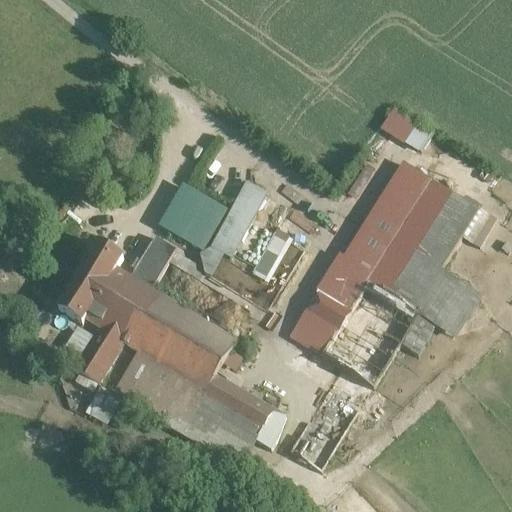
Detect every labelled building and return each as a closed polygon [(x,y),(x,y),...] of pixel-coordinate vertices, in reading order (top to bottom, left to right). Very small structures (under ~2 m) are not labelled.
[(397,110),(384,131),(423,157),(437,136),(397,110)] [(340,368),(291,454),(336,479),(427,319),(465,341),(489,297),(452,276),(489,210),(411,166),(349,261),(344,258),(296,342),(340,368)] [(275,195),(252,182),(203,269),(225,282),(275,310),(323,224),(291,206),(251,276),(234,267),(275,195)] [(206,255),(230,211),(186,186),(162,230),(206,255)] [(123,401),(242,472),(275,415),(218,381),(237,349),(151,294),(176,253),(156,241),(132,282),(117,275),(125,263),(101,248),(60,316),(84,330),(87,324),(100,333),(76,373),(102,388),(84,418),(106,430),(123,401)]
